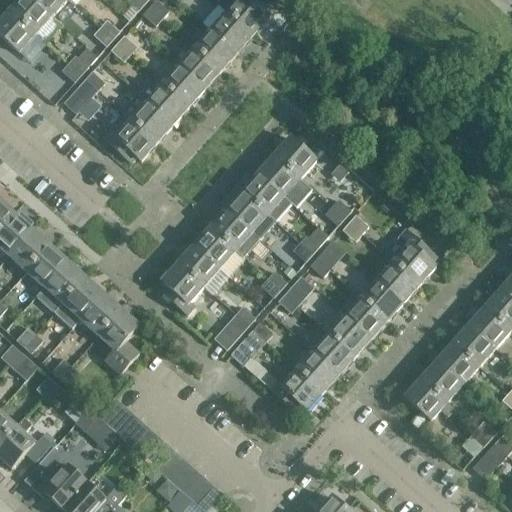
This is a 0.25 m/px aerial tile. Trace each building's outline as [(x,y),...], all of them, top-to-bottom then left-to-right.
[(53,19),(31,0),(22,0),(10,14),(37,37),(53,19)] [(69,1),(67,0),(31,0),(53,19),(69,1)] [(127,0),(126,2),(139,14),(146,6),(139,0),(127,0)] [(248,0),(242,0),(228,15),(254,39),(271,20),(248,0)] [(170,15),(157,3),(150,10),(164,22),(170,15)] [(164,22),(150,10),(143,18),(156,30),(164,22)] [(37,37),(10,14),(0,25),(0,37),(21,56),(37,37)] [(228,15),(212,33),(238,57),(254,39),(228,15)] [(114,42),(121,35),(108,23),(101,30),(114,42)] [(114,42),(101,30),(94,38),(107,50),(114,42)] [(212,33),(196,51),(222,75),(238,57),(212,33)] [(125,38),(119,45),(118,46),(132,58),(138,50),(125,38)] [(132,58),(118,46),(111,54),(125,66),(132,58)] [(196,51),(180,69),(206,93),(222,75),(196,51)] [(82,78),(89,71),(76,59),(69,66),(82,78)] [(82,78),(69,66),(62,74),(75,86),(82,78)] [(180,69),(164,87),(190,110),(206,93),(180,69)] [(86,82),(99,94),(106,86),(93,74),(86,82)] [(86,82),(65,106),(78,118),(99,94),(86,82)] [(164,87),(148,105),(174,128),(190,110),(164,87)] [(148,105),(132,123),(158,146),(174,128),(148,105)] [(132,123),(118,138),(114,134),(106,143),(132,166),(136,161),(141,165),(158,146),(132,123)] [(292,139),(275,158),(302,181),(318,163),(292,139)] [(423,140),(413,151),(430,166),(440,155),(423,140)] [(302,181),(275,158),(259,176),(286,199),(302,181)] [(286,199),(259,176),(243,194),(270,217),(286,199)] [(277,224),(270,217),(243,194),(227,212),(261,242),(277,224)] [(0,232),(15,215),(0,201),(0,232)] [(346,221),(353,214),(339,202),(333,209),(346,221)] [(346,221),(333,209),(325,217),(339,229),(346,221)] [(261,242),(227,212),(211,230),(238,253),(245,260),(261,242)] [(15,215),(0,232),(0,249),(9,258),(33,231),(15,215)] [(370,229),(356,217),(350,225),(364,237),(370,229)] [(364,237),(350,225),(343,233),(356,245),(364,237)] [(238,253),(211,230),(195,248),(222,271),(238,253)] [(33,231),(9,258),(27,274),(51,247),(33,231)] [(407,233),(395,247),(404,254),(395,265),(422,289),(438,270),(433,265),(437,260),(407,233)] [(314,257),(320,250),(307,238),(301,245),(314,257)] [(314,257),(301,245),(293,253),(307,265),(314,257)] [(51,247),(27,274),(45,290),(69,263),(51,247)] [(222,271),(195,248),(179,266),(206,289),(222,271)] [(318,260),(332,272),(338,265),(324,254),(318,260)] [(318,260),(311,269),(324,281),(332,272),(318,260)] [(55,315),(87,279),(69,263),(45,290),(37,299),(55,315)] [(395,265),(379,283),(406,307),(422,289),(395,265)] [(206,289),(179,266),(163,285),(168,289),(163,295),(189,318),(197,309),(192,305),(206,289)] [(269,281),(282,293),(289,286),(275,274),(269,281)] [(511,278),(501,291),(511,300),(511,278)] [(73,331),(80,322),(104,295),(87,279),(55,315),(73,331)] [(261,290),(275,301),(282,293),(269,281),(261,290)] [(379,283),(363,301),(390,325),(406,307),(379,283)] [(306,301),(293,289),(286,297),(299,308),(306,301)] [(511,332),(511,300),(501,291),(485,309),(511,333),(511,332)] [(104,295),(80,322),(98,338),(122,311),(104,295)] [(299,308),(286,297),(279,305),(292,317),(299,308)] [(363,301),(347,318),(374,343),(390,325),(363,301)] [(511,333),(485,309),(469,327),(496,351),(511,333)] [(237,317),(250,329),(257,321),(243,310),(237,317)] [(122,311),(98,338),(116,353),(106,364),(121,378),(140,356),(126,344),(141,327),(122,311)] [(374,343),(347,318),(340,312),(335,312),(322,326),(322,329),(323,330),(358,361),(374,343)] [(237,317),(215,341),(228,353),(250,329),(237,317)] [(274,337),(261,325),(254,333),(267,344),(274,337)] [(496,351),(469,327),(453,345),(480,369),(496,351)] [(24,350),(36,337),(29,330),(17,343),(24,350)] [(330,337),(315,354),(342,379),(358,361),(323,330),(322,331),(330,337)] [(281,384),(280,385),(252,361),(267,344),(254,333),(232,357),(244,369),(273,393),(300,417),(305,411),(309,415),(326,397),(299,372),(285,387),(281,384)] [(24,350),(32,357),(44,344),(36,337),(24,350)] [(480,369),(453,345),(437,363),(464,387),(480,369)] [(9,367),(21,354),(13,347),(1,361),(9,367)] [(17,374),(28,361),(21,354),(9,367),(17,374)] [(315,354),(299,372),(326,397),(342,379),(315,354)] [(64,362),(52,375),(60,382),(71,369),(64,362)] [(464,387),(437,363),(422,381),(448,405),(464,387)] [(71,369),(60,382),(67,389),(79,376),(71,369)] [(56,386),(49,379),(37,393),(44,399),(56,386)] [(448,405),(422,381),(405,399),(432,423),(440,413),(449,420),(456,412),(448,405)] [(56,386),(44,399),(52,406),(64,393),(56,386)] [(503,404),(511,412),(511,397),(510,395),(503,404)] [(115,401),(99,419),(108,427),(124,408),(115,401)] [(124,408),(108,427),(116,435),(133,416),(124,408)] [(99,419),(89,411),(76,426),(86,434),(99,419)] [(0,413),(0,449),(18,429),(0,413)] [(133,416),(116,435),(125,442),(142,424),(133,416)] [(37,446),(26,436),(33,428),(26,421),(18,429),(0,449),(0,460),(13,472),(26,457),(36,466),(37,465),(39,466),(49,455),(48,453),(53,447),(43,439),(37,446)] [(142,424),(125,442),(134,450),(150,432),(142,424)] [(478,431),(491,443),(497,436),(484,424),(478,431)] [(471,439),(484,451),(491,443),(478,431),(471,439)] [(150,432),(134,450),(143,458),(160,440),(150,432)] [(168,448),(160,440),(143,458),(152,466),(168,448)] [(495,447),(508,458),(511,454),(511,449),(501,440),(495,447)] [(495,447),(473,471),(486,483),(508,458),(495,447)] [(177,456),(168,448),(152,466),(161,474),(177,456)] [(64,457),(59,463),(49,455),(39,466),(48,475),(34,491),(44,499),(46,496),(64,511),(65,511),(89,486),(70,469),(73,466),(64,457)] [(186,464),(177,456),(161,474),(170,482),(186,464)] [(195,472),(186,464),(170,482),(179,490),(195,472)] [(204,480),(195,472),(179,490),(188,498),(204,480)] [(188,498),(197,507),(213,488),(204,480),(188,498)] [(89,486),(65,511),(114,511),(127,497),(117,489),(106,501),(89,486)] [(213,488),(197,507),(203,511),(209,511),(223,497),(213,488)] [(127,497),(114,511),(124,511),(120,507),(128,498),(127,497)] [(346,511),(332,499),(320,511),(346,511)]
